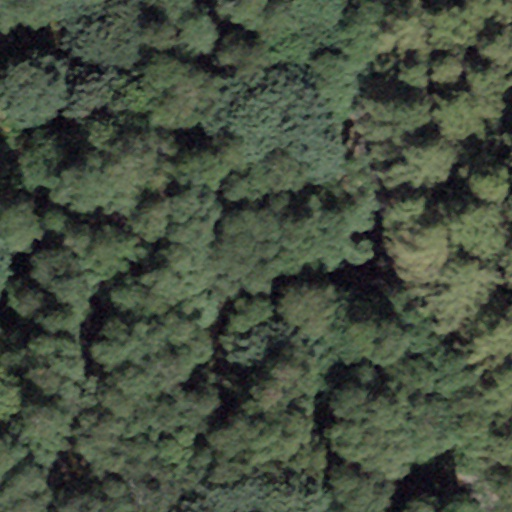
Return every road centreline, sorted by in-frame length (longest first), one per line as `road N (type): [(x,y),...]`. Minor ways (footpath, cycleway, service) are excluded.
road 1 (unclassified): [(212,0),(211,45),(138,185),(45,511)]
road 2 (unclassified): [(498,511),(401,252),(343,0)]
